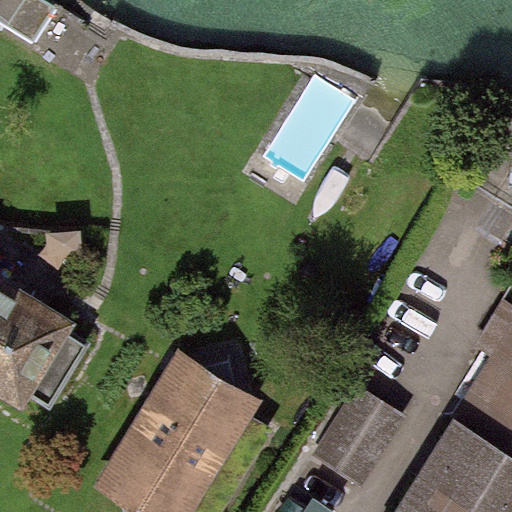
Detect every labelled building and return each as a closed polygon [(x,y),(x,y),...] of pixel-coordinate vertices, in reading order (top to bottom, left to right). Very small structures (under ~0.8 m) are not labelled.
[(0,0),(0,26),(36,49),(59,12),(40,0),(0,0)] [(68,342),(77,328),(68,322),(0,279),(0,408),(23,423),(34,405),(49,415),(88,354),(68,342)] [(443,414),(384,511),(511,511),(511,307),(501,300),(474,344),(495,357),(456,422),(443,414)] [(260,399),(169,343),(80,487),(119,511),(220,511),(271,429),(250,416),(260,399)] [(411,418),(357,384),(308,462),(361,496),(411,418)] [(256,511),(327,511),(334,499),(273,473),(256,511)]
